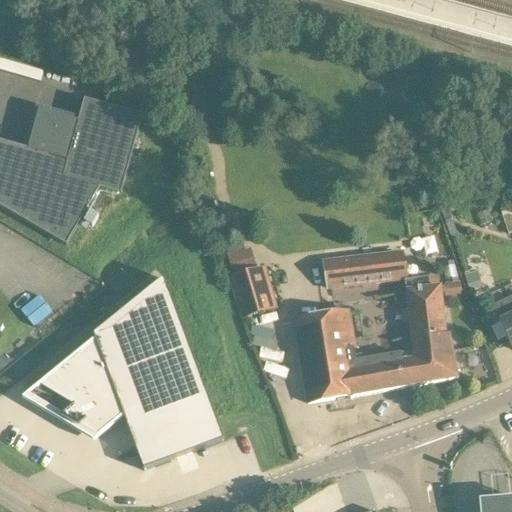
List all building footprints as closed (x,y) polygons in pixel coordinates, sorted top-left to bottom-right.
[(0,208),(68,245),(99,187),(120,193),(143,116),(85,99),(79,122),(39,110),(28,151),(0,142),(0,208)] [(449,210),(441,212),(451,241),(459,238),(449,210)] [(511,211),(501,215),(508,237),(511,235),(511,211)] [(245,251),(243,246),(225,251),(233,277),(257,270),(251,250),(245,251)] [(328,289),(405,280),(402,254),(326,263),(328,289)] [(242,319),(273,310),(262,272),(231,281),(242,319)] [(477,273),(465,277),(469,290),(481,286),(477,273)] [(405,282),(407,293),(412,354),(356,363),(347,315),(294,323),(308,406),(349,398),(349,400),(458,381),(449,337),(444,338),(443,316),(440,290),(430,291),(429,279),(405,282)] [(225,444),(164,280),(93,337),(95,343),(27,398),(62,419),(60,420),(78,431),(80,430),(97,440),(123,419),(143,474),(225,444)] [(445,297),(461,295),(459,283),(444,285),(445,297)] [(23,312),(35,328),(53,314),(41,298),(23,312)] [(511,298),(493,307),(500,322),(499,323),(511,351),(511,298)] [(249,464),(214,474),(217,483),(252,474),(249,464)] [(511,511),(511,497),(478,501),(479,511),(511,511)]
